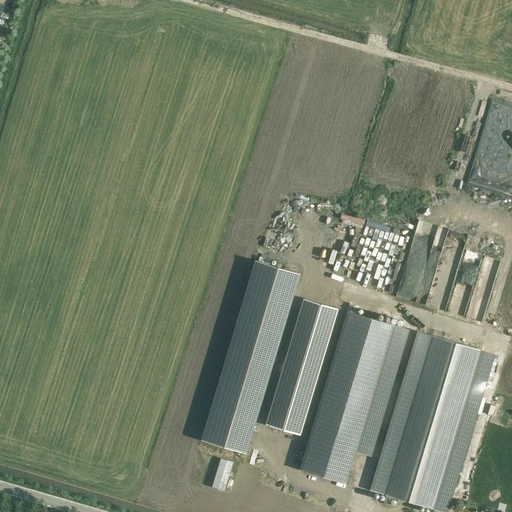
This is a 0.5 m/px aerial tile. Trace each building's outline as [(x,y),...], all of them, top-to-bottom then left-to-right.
[(364,218),(350,263),(370,269),(384,224),(364,218)] [(401,238),(395,263),(401,265),(401,264),(408,266),(416,232),(410,231),(408,240),(401,238)] [(302,255),(301,260),(314,264),(316,259),(302,255)] [(255,260),(201,440),(245,453),(299,274),(255,260)] [(300,469),(345,483),(355,451),(372,456),(410,329),(393,324),(347,311),(300,469)] [(435,510),(443,511),(447,511),(482,398),(469,394),(482,351),(428,335),(415,378),(408,376),(373,491),(381,493),(381,494),(385,495),(392,497),(435,510)] [(392,497),(385,495),(383,502),(390,504),(392,497)] [(315,501),(312,511),(337,511),(339,505),(315,501)]
